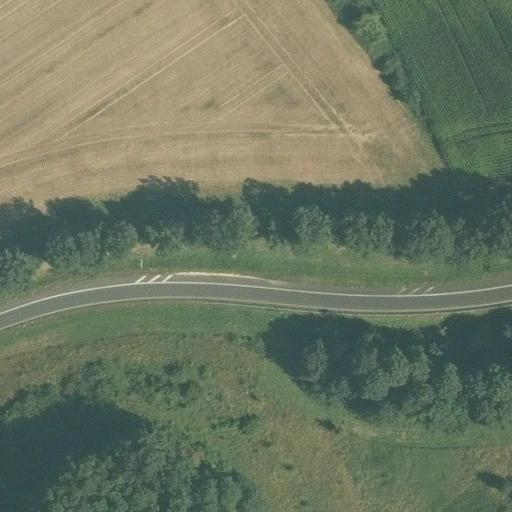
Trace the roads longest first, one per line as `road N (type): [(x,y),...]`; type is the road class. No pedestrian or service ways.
road 1 (track): [(511,188),(93,216),(0,248)]
road 2 (motorway): [(511,294),(411,303),(128,294),(0,324)]
